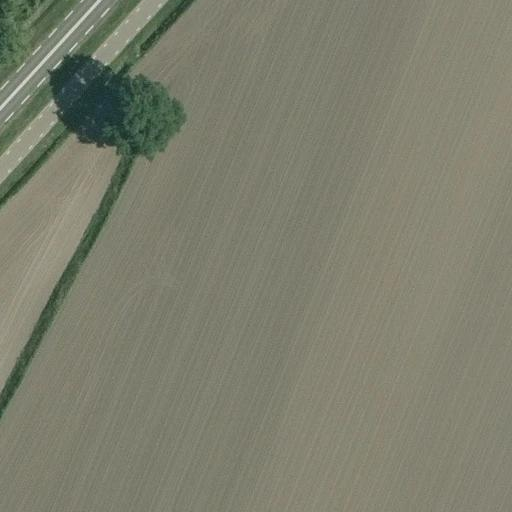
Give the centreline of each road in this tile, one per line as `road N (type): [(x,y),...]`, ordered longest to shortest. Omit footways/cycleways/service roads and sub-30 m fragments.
road 1 (unclassified): [(0,178),(161,0)]
road 2 (secondary): [(0,105),(99,0)]
